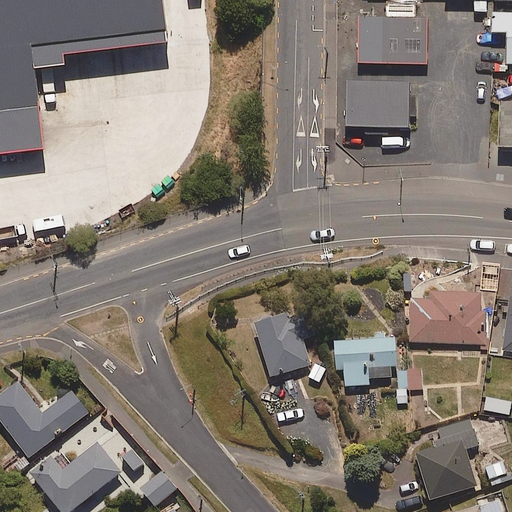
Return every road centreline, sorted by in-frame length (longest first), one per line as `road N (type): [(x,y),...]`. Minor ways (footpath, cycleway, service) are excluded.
road 1 (residential): [(296,0),(292,225)]
road 2 (secondary): [(292,225),(421,213),(511,221)]
road 3 (residential): [(167,403),(21,307)]
road 4 (secondary): [(143,268),(292,225)]
road 5 (residential): [(167,403),(256,511)]
road 6 (residential): [(143,268),(141,305),(167,403)]
road 7 (secondary): [(21,307),(143,268)]
